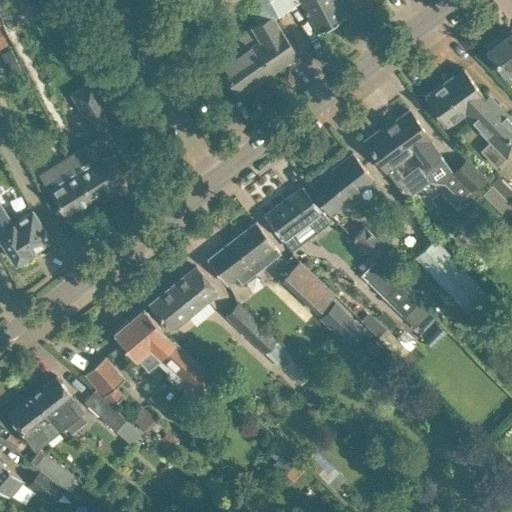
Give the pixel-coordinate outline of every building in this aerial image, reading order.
[(191,0),(204,27),(224,16),(216,0),(191,0)] [(243,0),(256,23),(273,14),(297,0),(243,0)] [(299,0),(316,32),(316,31),(317,32),(318,32),(318,31),(343,16),(344,15),(336,0),(299,0)] [(278,25),(273,14),(256,23),(251,25),(258,38),(251,43),(270,71),(297,52),(278,25)] [(511,30),(486,50),(503,71),(499,74),(508,85),(511,81),(511,30)] [(239,93),(270,71),(251,43),(219,65),(239,93)] [(11,47),(1,53),(13,74),(23,69),(11,47)] [(511,150),(511,118),(493,98),(489,102),(463,67),(424,95),(446,125),(463,113),(489,140),(479,150),(495,167),(511,150)] [(77,104),(99,139),(118,127),(97,92),(77,104)] [(446,181),(448,170),(450,168),(430,140),(431,139),(408,108),(384,126),(383,125),(363,139),(385,170),(386,169),(407,197),(431,179),(446,181)] [(109,154),(100,159),(89,142),(66,157),(69,162),(90,197),(123,177),(109,154)] [(352,151),(327,170),(340,187),(348,181),(357,192),(373,179),(352,151)] [(452,171),(470,188),(483,174),(466,157),(452,171)] [(65,213),(90,197),(69,162),(42,179),(65,213)] [(329,213),(357,192),(348,181),(340,187),(327,170),(308,185),(329,213)] [(302,185),(264,213),(289,247),(328,219),(302,185)] [(0,202),(0,236),(15,260),(49,237),(31,210),(13,222),(0,202)] [(255,220),(206,258),(226,283),(236,275),(242,282),(280,252),(255,220)] [(364,223),(351,235),(373,258),(386,245),(364,223)] [(415,254),(471,312),(489,295),(433,237),(415,254)] [(430,313),(400,284),(375,259),(361,273),(387,298),(416,327),(430,313)] [(301,260),(282,280),(318,313),(337,293),(301,260)] [(196,265),(148,304),(169,329),(217,291),(196,265)] [(225,314),(265,352),(276,340),(237,302),(225,314)] [(166,333),(143,306),(113,331),(134,357),(135,356),(146,369),(155,361),(169,374),(167,376),(178,387),(181,384),(192,394),(196,389),(199,391),(212,376),(166,333)] [(352,310),(325,337),(350,362),(377,335),(352,310)] [(301,385),(314,373),(281,338),(268,351),(301,385)] [(123,378),(105,355),(84,372),(110,404),(122,395),(115,385),(123,378)] [(85,411),(56,374),(32,393),(60,430),(85,411)] [(83,400),(115,429),(125,418),(93,389),(83,400)] [(60,430),(32,393),(7,412),(36,449),(60,430)] [(145,407),(134,420),(147,432),(159,420),(145,407)] [(168,432),(159,443),(173,456),(183,446),(168,432)] [(40,448),(31,460),(65,486),(74,474),(40,448)] [(11,470),(0,459),(0,490),(10,497),(23,479),(11,470)] [(28,482),(47,497),(57,485),(38,470),(28,482)]
